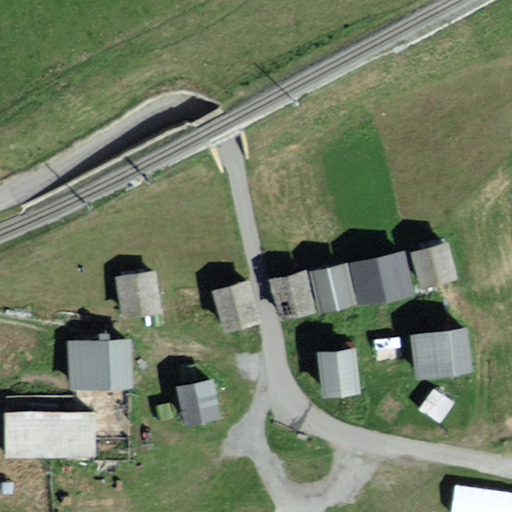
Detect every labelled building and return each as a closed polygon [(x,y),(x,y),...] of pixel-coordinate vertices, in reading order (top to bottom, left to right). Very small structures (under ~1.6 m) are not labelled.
[(446,244),(413,252),(421,283),(454,275),(446,244)] [(403,254),(354,264),(361,297),(376,294),(397,289),(410,286),(403,254)] [(314,273),(321,306),(351,300),(345,267),(314,273)] [(157,306),(150,272),(121,278),(127,312),(157,306)] [(281,312),(313,305),(305,272),(274,279),(281,312)] [(248,284),(219,291),(228,326),(256,319),(248,284)] [(464,331),(414,336),(418,370),(434,368),(452,366),(468,365),(464,331)] [(128,341),(72,343),(73,383),(110,383),(129,382),(128,341)] [(358,387),(353,348),(324,352),(328,391),(341,389),(358,387)] [(210,382),(182,387),(187,417),(201,415),(216,412),(210,382)] [(92,433),(92,412),(9,412),(8,454),(92,454),(92,433)]
